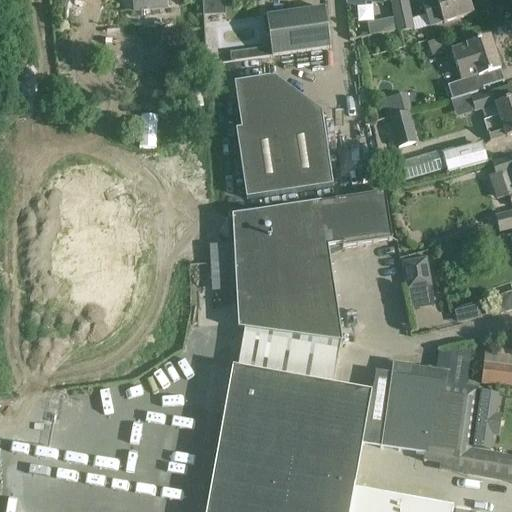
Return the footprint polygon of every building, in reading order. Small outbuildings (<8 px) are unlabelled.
[(132,0),(133,14),(182,9),(181,0),(132,0)] [(204,0),(205,16),(228,15),(227,0),(204,0)] [(409,0),(389,0),(397,34),(430,27),(444,23),(444,24),(454,21),(473,15),(467,0),(424,0),(421,1),(423,8),(410,11),(408,0),(409,0)] [(331,50),(325,10),(266,18),(271,58),(331,50)] [(504,83),(489,38),(467,46),(468,47),(451,52),(461,82),(447,87),(451,101),(485,92),(484,90),(504,83)] [(447,53),(442,39),(427,44),(431,58),(447,53)] [(248,51),(233,54),(234,63),(250,61),(248,51)] [(321,113),(275,78),(234,85),(241,130),(235,131),(246,201),(333,188),(321,113)] [(463,116),(496,105),(491,92),(458,104),(463,116)] [(389,118),(408,113),(404,97),(385,103),(389,118)] [(511,99),(496,105),(500,117),(483,123),(490,142),(506,137),(506,138),(511,136),(511,99)] [(417,145),(408,113),(389,118),(380,121),(388,153),(417,145)] [(488,163),(482,144),(442,155),(447,174),(488,163)] [(511,157),(491,164),(496,178),(501,176),(511,208),(511,157)] [(385,195),(319,205),(330,271),(331,271),(328,249),(342,247),(342,250),(392,242),(385,195)] [(319,205),(232,218),(237,314),(238,330),(242,331),(340,344),(342,345),(331,271),(330,271),(319,205)] [(511,230),(511,212),(495,218),(500,234),(511,230)] [(511,235),(491,242),(498,264),(511,259),(511,235)] [(432,288),(426,259),(401,263),(407,292),(432,288)] [(242,331),(236,370),(333,387),(340,344),(242,331)] [(438,355),(436,372),(447,373),(446,385),(466,388),(470,354),(471,351),(438,355)] [(511,367),(484,364),(481,384),(511,387),(511,367)] [(392,366),(380,450),(424,456),(424,462),(442,465),(441,471),(444,471),(451,467),(463,469),(466,475),(511,484),(511,458),(471,451),(480,390),(473,389),(466,388),(446,385),(447,373),(436,372),(412,369),(392,366)] [(211,369),(204,407),(225,411),(232,373),(211,369)] [(225,411),(206,511),(451,511),(452,510),(354,492),(362,447),(372,394),(358,392),(333,387),(236,370),(233,369),(232,373),(225,411)] [(481,393),(478,413),(496,415),(499,395),(481,393)] [(475,433),(472,450),(491,452),(493,436),(475,433)]
